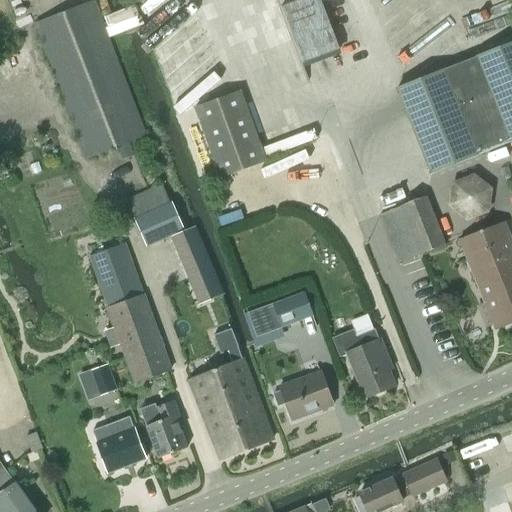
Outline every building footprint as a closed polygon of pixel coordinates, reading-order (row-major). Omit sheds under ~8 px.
[(295,0),(278,6),(301,67),(339,53),(319,0),(295,0)] [(86,158),(144,136),(93,3),(35,26),(86,158)] [(511,42),(397,88),(432,177),(511,145),(511,42)] [(195,109),(220,179),(266,163),(240,93),(195,109)] [(451,185),(448,208),(466,222),(488,213),(491,190),(473,176),(451,185)] [(170,204),(163,186),(127,201),(134,219),(146,247),(183,231),(171,203),(170,204)] [(399,265),(446,247),(427,198),(381,216),(399,265)] [(495,331),(511,323),(511,242),(504,224),(459,242),(495,331)] [(135,384),(171,371),(125,245),(89,258),(135,384)] [(210,264),(188,273),(193,285),(215,275),(210,264)] [(272,305),(249,313),(257,337),(281,328),(313,316),(304,293),(272,305)] [(243,360),(231,329),(213,335),(220,355),(228,352),(233,364),(190,381),(220,462),(274,441),(243,360)] [(348,356),(365,399),(394,388),(388,371),(392,369),(380,341),(379,341),(375,330),(357,338),(354,331),(332,340),(340,359),(348,356)] [(92,372),(101,396),(116,390),(108,366),(92,372)] [(310,412),(333,404),(321,373),(280,388),(282,393),(274,395),(279,407),(286,404),(293,422),(311,415),(310,412)] [(154,404),(140,410),(159,459),(187,449),(180,429),(184,427),(174,402),(156,409),(154,404)] [(96,443),(104,465),(108,474),(146,460),(130,418),(93,432),(97,443),(96,443)] [(35,433),(26,437),(32,453),(41,449),(35,433)] [(459,460),(455,449),(446,453),(450,464),(459,460)] [(394,482),(393,479),(360,494),(367,511),(385,511),(387,509),(403,502),(402,499),(413,494),(414,497),(446,482),(437,461),(404,476),(405,477),(394,482)] [(36,511),(3,467),(0,467),(0,511),(36,511)]
